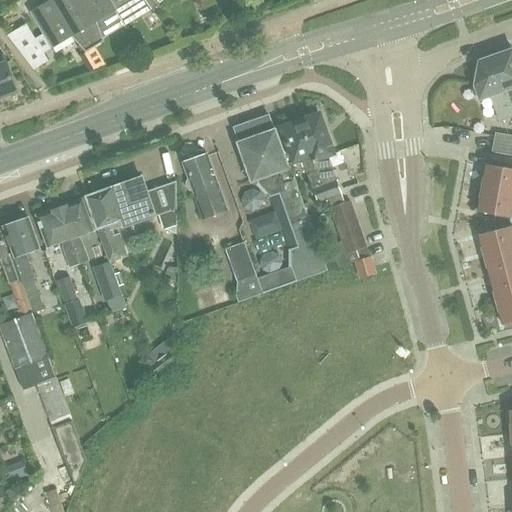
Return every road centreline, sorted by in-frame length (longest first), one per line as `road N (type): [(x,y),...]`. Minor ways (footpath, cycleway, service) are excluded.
road 1 (tertiary): [(0,160),(378,29)]
road 2 (residential): [(448,379),(411,258),(389,88)]
road 3 (residential): [(250,511),(369,408),(448,379)]
road 4 (residential): [(462,511),(448,379)]
